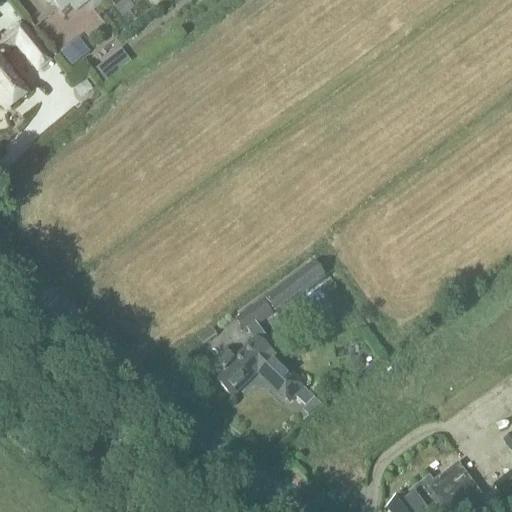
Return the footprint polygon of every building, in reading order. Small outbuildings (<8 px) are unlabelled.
[(50,0),(59,10),(67,4),(73,12),(87,1),(86,0),(50,0)] [(0,102),(10,114),(28,98),(0,64),(0,61),(4,59),(2,57),(17,45),(23,53),(25,51),(41,70),(51,62),(19,24),(0,40),(0,102)] [(117,76),(106,62),(91,74),(102,88),(117,76)] [(315,265),(266,301),(276,315),(277,314),(325,279),(315,265)] [(256,342),(216,382),(231,397),(254,374),(285,405),(287,402),(291,406),(297,399),(305,407),(303,409),(304,410),(314,399),(313,399),(301,387),(277,363),(279,361),(268,350),(272,346),(257,325),(272,314),(263,302),(237,321),(246,334),(248,332),(256,342)] [(511,438),(505,444),(511,452),(511,473),(495,487),(502,497),(511,489),(511,438)] [(431,480),(418,489),(434,511),(481,511),(488,508),(459,468),(435,485),(431,480)] [(434,511),(418,489),(390,510),(391,511),(434,511)]
